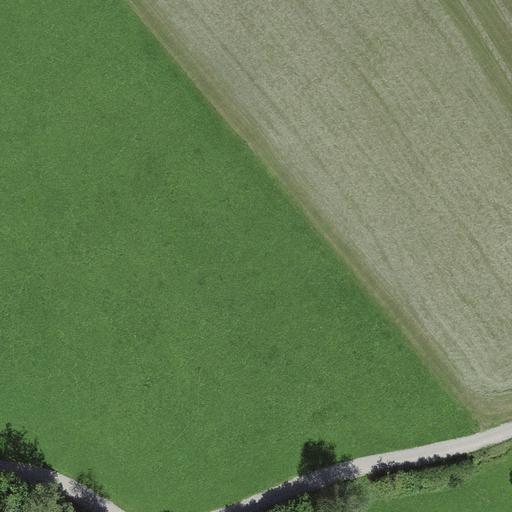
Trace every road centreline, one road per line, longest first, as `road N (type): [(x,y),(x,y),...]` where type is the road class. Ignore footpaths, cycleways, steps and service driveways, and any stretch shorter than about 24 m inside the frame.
road 1 (track): [(511,431),(322,481),(252,511)]
road 2 (track): [(0,468),(84,491),(114,511)]
